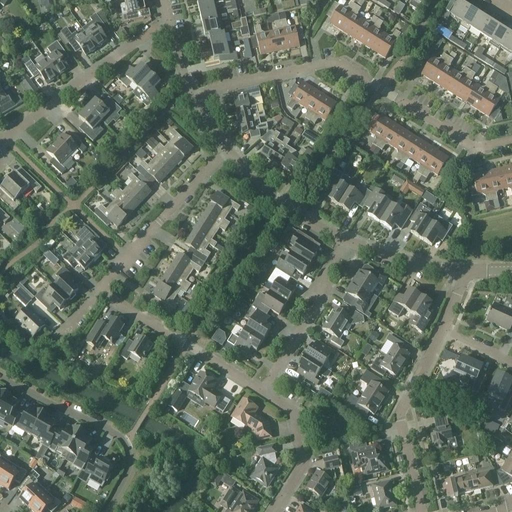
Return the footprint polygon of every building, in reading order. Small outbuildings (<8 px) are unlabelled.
[(55,9),(52,0),(43,0),(45,7),(47,7),(48,11),(55,9)] [(199,14),(215,11),(212,0),(207,0),(197,2),(199,14)] [(351,38),(362,21),(358,18),(357,14),(365,2),(361,0),(359,0),(356,7),(340,31),(351,38)] [(412,0),(409,5),(417,10),(423,0),(412,0)] [(143,1),(125,5),(128,15),(122,16),(124,23),(150,17),(149,10),(145,11),(143,1)] [(459,23),(469,9),(458,2),(449,17),(459,23)] [(340,31),(356,7),(351,4),(348,8),(344,9),(334,3),(326,16),(332,19),(329,24),(340,31)] [(471,28),(479,15),(469,9),(459,23),(460,23),(460,22),(471,28)] [(202,26),(217,22),(215,11),(199,14),(202,26)] [(378,20),(380,18),(382,15),(378,12),(374,18),(373,17),(370,22),(366,23),(362,21),(351,38),(362,45),(378,20)] [(48,23),(53,19),(49,13),(44,17),(48,23)] [(286,50),(280,22),(280,20),(278,14),(274,15),(275,23),(276,29),(274,32),(269,33),(274,53),(286,50)] [(82,29),(85,33),(96,49),(98,48),(99,48),(102,46),(102,45),(107,41),(98,30),(104,26),(96,15),(90,19),(92,22),(82,29)] [(481,35),(489,21),(479,15),(471,28),(481,35)] [(382,23),(378,20),(362,45),(373,52),(384,35),(380,32),(380,28),(382,23)] [(205,37),(224,33),(221,21),(217,22),(202,26),(205,37)] [(280,22),(286,50),(299,48),(295,27),(290,28),(286,26),(285,21),(280,22)] [(491,41),(499,28),(489,21),(481,35),(491,41)] [(274,53),(269,33),(264,34),(260,32),(259,27),(254,28),(260,56),(274,53)] [(242,36),(249,35),(248,28),(243,29),(240,29),(242,36)] [(500,49),(509,34),(499,28),(491,41),(501,47),(500,49)] [(96,49),(85,33),(78,38),(75,33),(71,36),(66,29),(60,33),(75,53),(81,49),(86,56),(91,53),(92,53),(95,51),(95,50),(96,49)] [(117,33),(122,38),(126,33),(120,29),(117,33)] [(384,35),(373,52),(385,60),(401,35),(396,32),(393,37),(389,37),(384,35)] [(211,48),(228,44),(226,44),(224,33),(205,37),(205,38),(209,37),(211,48)] [(511,35),(509,34),(500,49),(510,55),(507,60),(510,62),(511,61),(511,35)] [(436,51),(443,41),(438,38),(431,47),(436,51)] [(466,47),(464,45),(467,40),(464,38),(461,43),(459,47),(464,50),(466,47)] [(46,61),(58,77),(68,69),(63,62),(68,58),(66,54),(57,42),(47,50),(52,56),(46,61)] [(440,48),(449,51),(451,45),(443,42),(440,48)] [(228,44),(211,48),(214,60),(224,58),(225,64),(238,61),(236,53),(231,54),(228,44)] [(433,83),(448,58),(444,55),(441,59),(437,60),(432,57),(421,75),(433,83)] [(485,64),(488,60),(481,56),(479,60),(485,64)] [(269,57),(262,61),(266,68),(273,64),(269,57)] [(444,90),(455,72),(450,69),(450,65),(453,61),(448,58),(433,83),(444,90)] [(47,85),(58,77),(46,61),(35,68),(30,62),(25,66),(34,78),(39,74),(47,85)] [(499,73),(501,69),(492,63),(489,67),(499,73)] [(137,89),(150,75),(141,66),(132,75),(127,70),(118,80),(127,89),(132,83),(137,89)] [(466,79),(471,72),(469,71),(466,69),(463,74),(459,75),(455,72),(444,90),(455,97),(466,79)] [(466,104),(477,86),(473,83),(472,80),(475,75),(471,72),(466,79),(455,97),(466,104)] [(150,75),(137,89),(132,94),(146,107),(156,98),(151,93),(160,84),(150,75)] [(27,90),(34,87),(30,80),(24,82),(27,90)] [(477,111),(493,86),(495,83),(490,80),(485,87),(481,88),(477,86),(466,104),(477,111)] [(291,100),(287,108),(292,110),(295,106),(299,105),(303,108),(314,90),(302,83),(299,88),(294,85),(287,95),(292,99),(291,100)] [(493,86),(477,111),(488,118),(500,100),(495,97),(494,93),(497,89),(493,86)] [(236,111),(256,107),(254,99),(260,97),(258,87),(237,92),(238,98),(233,99),(236,111)] [(0,89),(0,116),(23,103),(19,97),(13,100),(9,93),(4,96),(0,89)] [(314,90),(303,108),(307,111),(308,114),(305,119),(306,119),(309,121),(314,115),(325,97),(314,90)] [(314,115),(309,121),(314,124),(317,119),(321,119),(325,122),(327,120),(332,123),(339,111),(334,108),(336,104),(325,97),(314,115)] [(88,109),(102,122),(107,116),(109,118),(114,112),(117,115),(122,111),(113,102),(106,110),(95,100),(88,109)] [(239,123),(259,118),(259,119),(264,117),(263,112),(258,114),(256,107),(236,111),(239,123)] [(98,126),(102,122),(88,109),(79,118),(88,127),(83,133),(93,143),(97,138),(94,135),(100,128),(98,126)] [(494,120),(493,121),(495,123),(502,122),(501,116),(498,114),(494,120)] [(381,116),(370,134),(375,137),(375,141),(372,145),(373,146),(377,148),(381,141),(392,123),(381,116)] [(260,137),(259,131),(267,129),(266,124),(260,125),(259,118),(239,123),(241,135),(249,133),(251,139),(260,137)] [(381,141),(377,148),(380,150),(382,151),(384,146),(388,146),(392,148),(404,130),(392,123),(381,141)] [(302,137),(305,132),(298,127),(295,132),(302,137)] [(404,130),(392,148),(397,152),(398,154),(395,159),(400,162),(403,156),(415,138),(404,130)] [(169,144),(184,158),(192,149),(173,131),(170,134),(174,138),(169,144)] [(283,144),(282,144),(276,140),(279,135),(275,132),(274,135),(269,132),(260,141),(267,145),(261,155),(272,161),(283,144)] [(56,145),(69,157),(77,149),(82,154),(86,149),(77,140),(73,145),(63,135),(58,140),(59,142),(56,145)] [(316,147),(320,141),(315,138),(311,143),(316,147)] [(403,156),(400,162),(403,164),(404,165),(407,160),(410,160),(414,162),(425,144),(415,138),(403,156)] [(282,168),(293,150),(286,146),(289,141),(286,139),(282,144),(283,144),(272,161),(282,168)] [(176,166),(184,158),(169,144),(164,149),(160,145),(157,148),(176,166)] [(425,144),(414,162),(420,166),(420,168),(417,174),(421,176),(426,170),(437,152),(425,144)] [(61,166),(69,157),(56,145),(53,148),(51,147),(46,152),(56,162),(52,166),(62,175),(66,171),(61,166)] [(167,175),(176,166),(157,148),(153,151),(158,155),(152,161),(167,175)] [(293,150),(282,168),(292,174),(301,160),(306,163),(311,155),(313,153),(308,149),(306,152),(302,149),(299,154),(293,150)] [(426,170),(421,176),(426,179),(429,174),(432,174),(437,177),(449,159),(437,152),(426,170)] [(159,184),(167,175),(152,161),(147,167),(143,162),(139,166),(144,170),(140,174),(140,175),(151,185),(155,181),(159,184)] [(68,174),(75,170),(72,165),(65,169),(68,174)] [(511,194),(511,168),(511,167),(499,170),(503,191),(509,190),(511,191),(511,194)] [(8,182),(22,195),(25,198),(33,190),(37,194),(41,189),(42,189),(20,168),(8,182)] [(338,207),(349,189),(354,182),(343,175),(335,170),(327,182),(335,187),(327,200),(338,207)] [(498,192),(503,191),(499,170),(486,173),(490,194),(492,201),(497,200),(496,194),(498,192)] [(487,203),(492,201),(490,194),(486,173),(472,176),(473,181),(468,182),(471,197),(477,196),(477,197),(483,195),(485,197),(487,203)] [(151,185),(140,175),(136,179),(131,175),(128,178),(132,182),(127,187),(142,202),(151,193),(147,189),(151,185)] [(14,203),(22,195),(8,182),(0,189),(0,199),(14,213),(14,212),(18,208),(14,203)] [(349,189),(338,207),(349,213),(354,204),(356,201),(364,206),(372,194),(368,191),(364,189),(362,192),(357,189),(351,186),(349,189)] [(134,210),(142,202),(127,187),(122,193),(118,189),(115,192),(134,210)] [(380,223),(391,206),(383,201),(386,196),(375,189),(372,194),(364,206),(364,207),(370,211),(368,216),(380,223)] [(420,189),(416,195),(421,198),(424,192),(420,189)] [(125,219),(134,210),(115,192),(111,195),(116,200),(111,205),(125,219)] [(211,204),(228,215),(232,208),(237,211),(240,207),(217,193),(211,204)] [(224,221),(228,215),(211,204),(204,214),(227,228),(229,225),(224,221)] [(117,228),(125,219),(111,205),(105,210),(101,207),(94,215),(107,227),(111,223),(117,228)] [(421,240),(431,224),(425,220),(430,213),(425,210),(426,208),(420,205),(412,218),(418,222),(410,233),(421,240)] [(391,206),(380,223),(391,231),(394,226),(401,230),(412,213),(401,206),(398,211),(391,206)] [(0,224),(3,222),(5,224),(9,220),(10,219),(0,209),(0,224)] [(224,232),(227,228),(204,214),(198,224),(215,235),(219,229),(224,232)] [(75,216),(67,223),(69,226),(79,226),(82,223),(75,216)] [(431,224),(421,240),(431,247),(439,235),(445,239),(452,227),(441,220),(437,227),(431,224)] [(17,222),(11,228),(14,231),(19,224),(17,222)] [(211,241),(215,235),(198,224),(192,234),(209,245),(214,248),(216,245),(211,241)] [(81,251),(93,263),(101,254),(100,253),(106,247),(98,240),(97,241),(84,229),(75,237),(85,247),(81,251)] [(291,254),(310,266),(314,259),(317,254),(309,249),(307,252),(304,250),(311,240),(298,232),(291,243),(291,246),(295,248),(291,254)] [(205,251),(209,245),(192,234),(185,245),(190,248),(187,253),(204,264),(210,255),(205,251)] [(47,250),(52,246),(48,242),(44,247),(47,250)] [(93,263),(81,251),(76,247),(68,255),(67,255),(63,259),(72,267),(76,263),(85,272),(93,263)] [(48,252),(44,256),(51,262),(54,260),(58,263),(59,262),(48,252)] [(199,273),(204,264),(187,253),(184,258),(178,255),(172,265),(189,276),(193,270),(199,273)] [(306,272),(310,266),(291,254),(287,260),(282,257),(274,269),(276,270),(290,279),(297,283),(300,278),(297,276),(297,272),(303,276),(306,272)] [(186,282),(189,276),(172,265),(166,275),(183,286),(188,289),(191,285),(186,282)] [(353,283),(370,294),(372,290),(374,290),(378,284),(382,286),(387,278),(373,270),(367,266),(364,267),(360,272),(359,271),(355,277),(356,278),(353,283)] [(54,287),(69,301),(78,291),(75,288),(80,284),(64,268),(54,278),(59,282),(54,287)] [(286,285),(290,279),(276,270),(267,282),(274,286),(270,292),(287,303),(295,290),(286,285)] [(186,293),(188,289),(183,286),(166,275),(159,285),(176,296),(181,290),(186,293)] [(364,304),(370,294),(353,283),(350,288),(349,288),(345,293),(347,294),(343,300),(344,303),(363,315),(365,312),(368,307),(364,304)] [(172,303),(176,296),(159,285),(152,296),(158,299),(155,304),(172,315),(178,306),(172,303)] [(60,311),(69,301),(54,287),(48,293),(44,289),(35,298),(46,309),(51,303),(60,311)] [(25,307),(31,301),(19,290),(13,296),(25,307)] [(410,314),(421,297),(419,296),(417,295),(416,294),(414,293),(409,290),(404,299),(398,296),(388,312),(398,318),(404,309),(410,314)] [(279,316),(287,303),(270,292),(266,299),(260,295),(252,307),(266,316),(270,310),(279,316)] [(421,297),(410,314),(415,317),(410,325),(422,333),(430,320),(432,316),(426,312),(431,304),(426,301),(425,300),(424,299),(422,298),(421,297)] [(511,302),(507,301),(503,309),(494,304),(487,322),(509,332),(511,324),(511,302)] [(329,320),(344,329),(347,324),(349,325),(350,326),(363,323),(363,318),(343,306),(339,312),(335,310),(329,320)] [(246,329),(263,340),(271,329),(261,323),(266,316),(252,307),(244,319),(250,322),(246,329)] [(36,338),(39,335),(38,333),(45,326),(34,316),(35,315),(28,308),(15,322),(33,338),(34,337),(36,338)] [(117,323),(111,319),(107,325),(105,324),(104,326),(98,323),(86,342),(94,347),(101,337),(114,346),(120,336),(118,335),(123,327),(122,326),(122,325),(119,323),(117,323)] [(341,335),(344,329),(329,320),(322,330),(333,337),(331,342),(340,348),(343,343),(340,341),(343,336),(341,335)] [(256,351),(263,340),(246,329),(239,340),(232,335),(227,343),(244,354),(248,346),(256,351)] [(217,330),(211,340),(221,346),(224,341),(222,333),(217,330)] [(374,342),(378,336),(372,333),(369,338),(374,342)] [(387,357),(403,367),(406,362),(405,361),(409,355),(400,350),(403,345),(390,336),(387,341),(394,346),(387,357)] [(152,346),(138,338),(134,344),(129,341),(119,356),(127,361),(131,354),(142,361),(152,346)] [(305,357),(322,368),(329,358),(333,360),(336,355),(317,342),(313,347),(312,346),(308,352),(309,353),(306,357),(305,356),(305,357)] [(108,356),(105,360),(110,364),(113,359),(108,356)] [(331,373),(322,368),(305,357),(306,358),(303,362),(302,362),(298,367),(300,368),(299,370),(319,383),(320,380),(322,377),(325,378),(328,378),(331,373)] [(400,372),(403,367),(387,357),(383,363),(377,360),(371,370),(383,377),(387,372),(395,377),(399,371),(400,372)] [(456,369),(455,373),(461,376),(460,378),(459,379),(459,380),(459,381),(460,382),(460,383),(461,383),(461,384),(462,384),(463,385),(464,385),(465,385),(466,384),(467,384),(468,383),(469,382),(469,380),(475,382),(471,392),(478,395),(486,376),(479,373),(481,368),(461,359),(459,363),(458,362),(455,369),(456,369)] [(364,394),(382,405),(385,401),(384,398),(388,394),(383,391),(386,385),(366,372),(361,381),(368,385),(366,387),(368,388),(364,394)] [(223,413),(230,402),(212,390),(216,383),(201,374),(189,392),(214,408),(215,408),(223,413)] [(501,377),(497,375),(488,395),(502,402),(499,410),(505,413),(511,398),(511,388),(509,387),(511,381),(508,380),(508,378),(502,375),(501,377)] [(379,410),(382,405),(364,394),(360,401),(358,400),(357,401),(351,397),(345,405),(365,418),(368,412),(374,416),(377,411),(379,410)] [(7,395),(0,406),(0,419),(13,428),(18,418),(14,415),(19,405),(12,401),(13,398),(7,395)] [(271,439),(268,424),(254,415),(257,410),(243,401),(232,419),(246,428),(247,426),(256,432),(258,441),(271,439)] [(43,417),(32,411),(28,418),(23,415),(16,428),(23,432),(25,427),(34,432),(43,417)] [(448,427),(446,417),(444,416),(433,418),(436,430),(429,431),(434,451),(447,448),(447,450),(456,448),(454,439),(452,440),(449,427),(448,427)] [(53,422),(43,417),(34,432),(43,437),(40,441),(47,445),(54,433),(49,430),(53,422)] [(493,424),(489,432),(495,435),(499,427),(493,424)] [(72,428),(71,429),(68,428),(65,433),(60,430),(48,449),(55,453),(66,459),(69,453),(81,433),(72,428)] [(502,443),(505,439),(502,437),(506,432),(501,429),(494,439),(502,443)] [(89,438),(81,433),(69,453),(77,458),(72,466),(81,471),(91,454),(85,451),(91,441),(88,440),(89,438)] [(367,449),(365,443),(348,445),(350,453),(351,453),(354,464),(361,463),(364,477),(373,475),(373,476),(380,474),(380,473),(387,471),(384,457),(376,458),(374,448),(367,449)] [(276,462),(275,456),(274,454),(276,453),(274,446),(258,450),(259,457),(262,457),(262,460),(251,478),(266,488),(271,481),(272,481),(279,470),(274,466),(276,462)] [(44,457),(41,462),(46,466),(49,460),(44,457)] [(104,461),(100,459),(97,465),(91,462),(85,473),(90,476),(88,480),(101,488),(105,481),(107,482),(110,476),(109,475),(115,464),(105,458),(104,461)] [(335,480),(333,470),(339,468),(336,458),(323,461),(325,471),(327,471),(327,474),(325,478),(317,473),(307,489),(320,498),(328,486),(332,485),(335,480)] [(501,472),(496,475),(503,485),(503,486),(511,484),(511,464),(508,462),(501,472)] [(18,474),(8,468),(0,480),(0,485),(8,491),(15,481),(20,485),(27,473),(21,469),(18,474)] [(493,468),(476,472),(477,476),(480,491),(492,488),(503,485),(496,475),(493,468)] [(476,472),(464,475),(465,479),(469,493),(480,491),(477,476),(476,472)] [(222,477),(217,474),(211,483),(216,487),(220,481),(222,477)] [(464,475),(453,477),(454,482),(457,496),(469,493),(465,479),(464,475)] [(33,477),(23,487),(28,492),(20,500),(30,509),(46,492),(45,491),(42,495),(34,487),(38,482),(33,477)] [(441,481),(435,483),(438,493),(443,492),(445,500),(457,498),(457,496),(454,482),(441,484),(441,481)] [(378,510),(395,506),(390,483),(373,487),(378,510)] [(346,499),(362,495),(360,487),(344,491),(346,499)] [(242,495),(232,489),(221,506),(227,510),(225,511),(252,511),(258,502),(243,493),(242,495)] [(55,500),(46,492),(30,509),(32,511),(44,511),(47,510),(49,511),(53,511),(61,504),(56,499),(55,500)] [(67,494),(63,499),(67,503),(72,499),(67,494)] [(75,498),(71,506),(79,511),(84,503),(75,498)]
